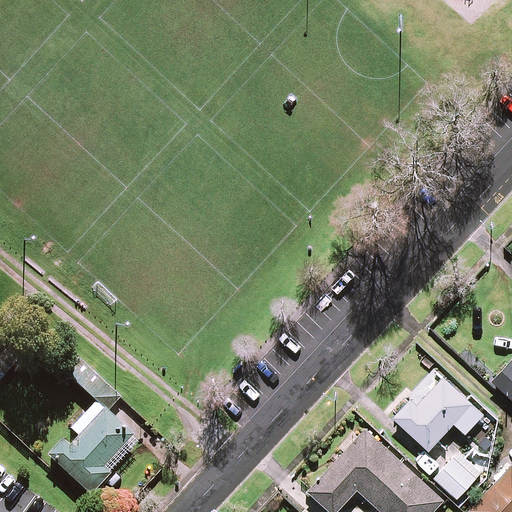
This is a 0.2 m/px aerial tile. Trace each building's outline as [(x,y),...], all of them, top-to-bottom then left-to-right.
[(0,380),(14,366),(2,355),(0,356),(0,380)] [(511,360),(494,379),(511,396),(511,360)] [(485,410),(437,368),(394,416),(431,449),(455,422),(466,431),(485,410)] [(136,420),(108,395),(64,445),(92,469),(136,420)] [(433,511),(445,499),(368,427),(310,489),(334,511),(336,511),(359,488),(384,511),(433,511)] [(480,474),(458,453),(436,477),(458,497),(480,474)] [(511,511),(511,465),(471,510),(473,511),(511,511)]
